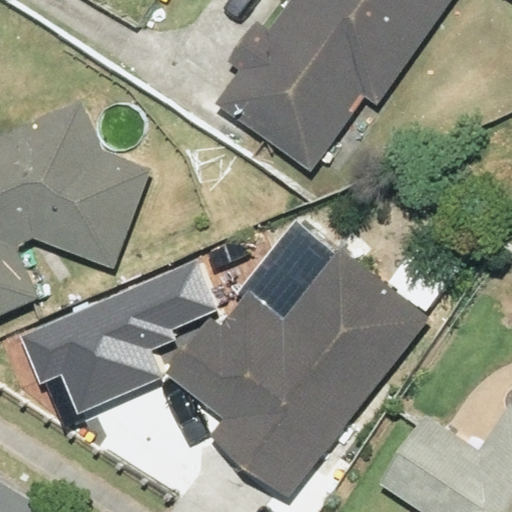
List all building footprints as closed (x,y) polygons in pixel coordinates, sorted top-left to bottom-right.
[(291,0),(270,31),(257,20),(229,60),(243,69),(220,101),(315,168),(366,95),(375,101),(446,0),(291,0)] [(0,308),(39,288),(15,242),(34,232),(115,260),(147,169),(105,153),(82,101),(0,136),(0,308)] [(440,221),(390,188),(367,222),(418,255),(440,221)] [(422,314),(339,254),(287,326),(250,300),(228,330),(210,318),(168,375),(229,419),(214,440),(290,494),(422,314)] [(24,335),(45,384),(58,379),(73,415),(160,379),(147,348),(165,340),(161,331),(215,309),(196,263),(24,335)] [(424,414),(381,480),(430,511),(511,511),(511,403),(510,403),(480,451),(424,414)]
